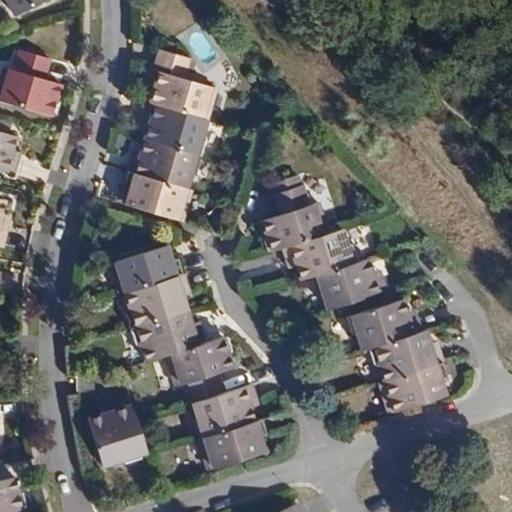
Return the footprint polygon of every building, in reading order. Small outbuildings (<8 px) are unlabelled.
[(6,0),(14,16),(49,0),(6,0)] [(157,66),(163,68),(186,74),(190,59),(161,50),(157,66)] [(24,54),(19,69),(50,78),(54,63),(24,54)] [(184,79),(186,74),(163,68),(161,73),(184,79)] [(50,78),(19,69),(18,74),(48,84),(50,78)] [(48,84),(18,74),(9,72),(0,102),(55,119),(64,89),(48,84)] [(161,73),(152,104),(209,121),(218,89),(184,79),(161,73)] [(152,126),(148,140),(203,157),(209,140),(206,134),(209,121),(152,104),(148,119),(153,120),(152,126)] [(0,169),(15,174),(19,159),(14,158),(16,151),(19,140),(11,137),(4,135),(7,125),(0,123),(0,169)] [(14,127),(7,125),(4,135),(11,137),(14,127)] [(133,173),(190,189),(193,178),(198,175),(203,157),(148,140),(143,155),(142,160),(136,159),(133,173)] [(133,190),(129,204),(185,222),(194,190),(190,189),(133,173),(128,188),(133,190)] [(275,197),(280,212),(310,202),(305,187),(303,188),(297,190),(294,183),(301,181),(300,178),(275,186),(278,196),(275,197)] [(303,188),(301,181),(294,183),(297,190),(303,188)] [(4,223),(6,214),(8,204),(0,201),(0,247),(6,249),(12,225),(11,225),(4,223)] [(280,212),(281,217),(312,208),(310,202),(280,212)] [(274,252),(298,244),(329,234),(320,205),(312,208),(281,217),(265,222),(274,252)] [(13,216),(6,214),(4,223),(11,225),(13,216)] [(315,277),(324,274),(370,259),(365,243),(360,240),(355,226),(329,234),(298,244),(303,260),(309,258),(311,264),(315,277)] [(123,292),(127,291),(184,273),(180,259),(174,261),(169,247),(115,264),(123,292)] [(331,310),(393,290),(388,275),(382,277),(380,272),(376,257),(370,259),(324,274),(328,286),(325,293),(331,310)] [(184,273),(127,291),(131,303),(129,312),(134,327),(189,310),(184,295),(183,290),(189,288),(184,273)] [(363,349),(370,346),(421,331),(417,318),(411,320),(410,315),(405,301),(349,318),(354,334),(360,338),(363,349)] [(149,361),(170,354),(206,343),(202,329),(195,330),(193,322),(189,310),(134,327),(140,346),(145,349),(149,361)] [(200,320),(193,322),(195,330),(202,329),(200,320)] [(381,366),(385,379),(443,360),(439,348),(433,349),(431,344),(427,329),(421,331),(370,346),(375,363),(378,367),(381,366)] [(180,386),(190,383),(222,374),(236,369),(227,337),(206,343),(170,354),(180,386)] [(385,379),(381,380),(391,412),(447,394),(442,378),(448,376),(443,360),(385,379)] [(222,374),(190,383),(192,388),(224,379),(222,374)] [(196,402),(199,401),(228,392),(224,379),(192,388),(196,402)] [(205,436),(260,418),(257,406),(255,400),(260,399),(256,383),(228,392),(199,401),(202,411),(200,421),(205,436)] [(108,465),(153,453),(142,418),(135,397),(112,404),(114,412),(108,414),(94,418),(108,465)] [(105,406),(108,414),(114,412),(112,404),(105,406)] [(266,416),(260,418),(205,436),(215,467),(270,449),(266,434),(271,432),(266,416)] [(0,511),(10,511),(23,510),(18,479),(0,483),(0,482),(0,511)]
